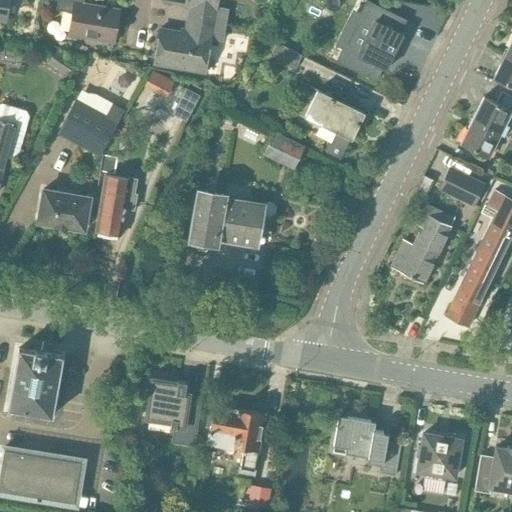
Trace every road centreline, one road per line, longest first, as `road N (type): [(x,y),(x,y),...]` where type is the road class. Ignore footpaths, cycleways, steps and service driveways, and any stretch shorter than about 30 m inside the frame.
road 1 (tertiary): [(325,360),(338,291),(480,0)]
road 2 (residential): [(325,360),(110,325)]
road 3 (residential): [(110,325),(96,430),(0,414)]
road 4 (tertiary): [(511,393),(325,360)]
